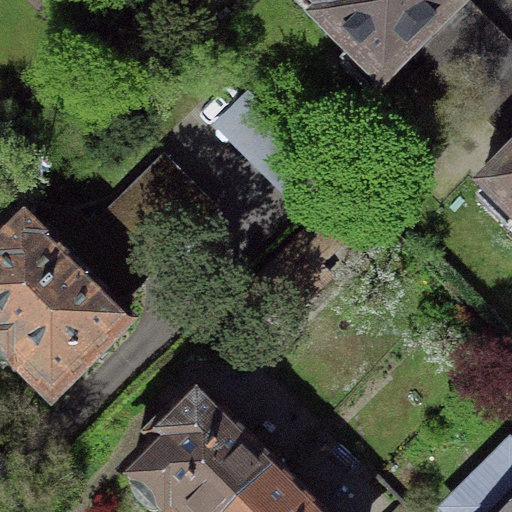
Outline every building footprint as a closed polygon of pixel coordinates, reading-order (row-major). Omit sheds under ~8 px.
[(471,101),(511,60),(511,51),(460,0),(308,0),(324,16),(316,24),(381,89),(421,50),(471,101)] [(511,60),(471,101),(511,141),(511,163),(483,192),(511,220),(511,60)] [(281,214),(316,179),(249,112),(214,147),(281,214)] [(24,222),(1,245),(0,246),(0,352),(51,403),(126,329),(111,315),(216,211),(165,160),(91,234),(74,217),(46,244),(24,222)] [(347,233),(329,215),(243,299),(252,309),(273,331),(326,278),(314,265),(347,233)] [(239,511),(274,478),(196,400),(175,421),(154,442),(161,449),(129,481),(159,511),(239,511)] [(450,511),(511,511),(511,452),(510,450),(449,510),(450,511)] [(308,511),(274,478),(239,511),(308,511)]
